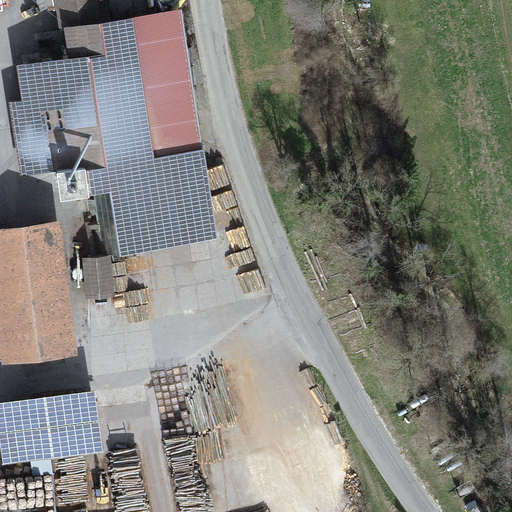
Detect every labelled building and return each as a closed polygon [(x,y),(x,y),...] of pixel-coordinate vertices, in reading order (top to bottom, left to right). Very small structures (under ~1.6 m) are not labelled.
[(63,68),(13,73),(17,109),(7,110),(14,169),(189,150),(176,22),(98,30),(94,0),(68,0),(56,1),(63,68)] [(199,158),(90,177),(104,258),(213,239),(199,158)] [(49,229),(0,235),(0,364),(66,357),(49,229)] [(104,262),(80,264),(83,303),(107,302),(104,262)] [(42,407),(0,410),(0,466),(47,462),(42,407)]
